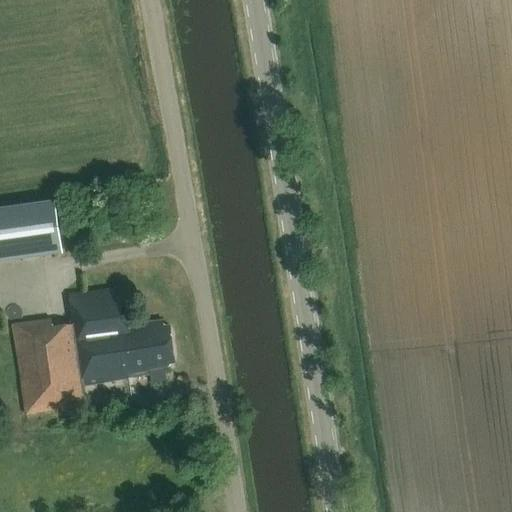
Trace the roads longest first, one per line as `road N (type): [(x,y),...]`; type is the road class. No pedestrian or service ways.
road 1 (tertiary): [(331,511),(240,0)]
road 2 (unclassified): [(236,511),(148,0)]
